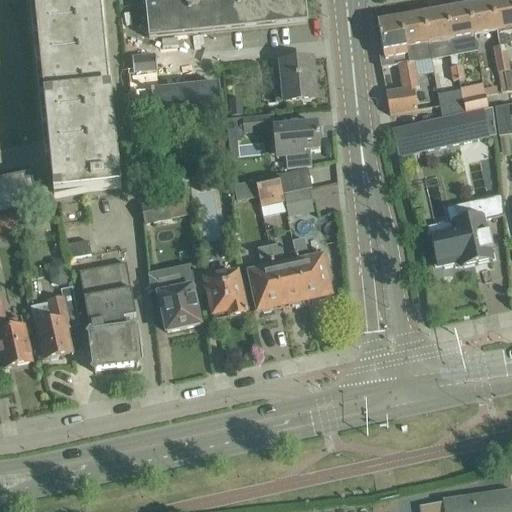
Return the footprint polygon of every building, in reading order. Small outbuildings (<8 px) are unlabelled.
[(107,192),(121,191),(102,0),(35,0),(53,178),(54,191),(35,195),(31,176),(0,182),(0,212),(37,205),(87,194),(107,192)] [(144,0),(149,40),(307,25),(304,0),(144,0)] [(511,0),(510,0),(491,3),(496,32),(506,30),(509,43),(511,42),(511,0)] [(496,32),(491,3),(468,7),(473,36),(496,32)] [(468,7),(445,12),(452,53),(476,49),(473,36),(468,7)] [(445,12),(424,15),(431,57),(452,53),(445,12)] [(431,57),(424,15),(400,20),(408,61),(431,57)] [(408,61),(400,20),(377,24),(382,52),(378,53),(381,70),(398,67),(403,91),(403,92),(413,90),(418,89),(416,76),(405,77),(402,65),(408,64),(408,61)] [(495,62),(506,60),(504,47),(493,48),(495,62)] [(223,121),(221,107),(219,87),(152,94),(150,75),(157,74),(156,58),(132,60),(139,130),(223,121)] [(506,60),(495,62),(498,75),(503,74),(508,73),(506,60)] [(271,66),(273,86),(275,105),(295,103),(315,101),(311,62),(281,65),(271,66)] [(414,63),(408,64),(402,65),(405,77),(416,76),(414,63)] [(459,68),(450,70),(452,83),(462,81),(459,68)] [(511,72),(508,73),(503,74),(507,93),(511,93),(511,92),(511,72)] [(403,91),(385,94),(389,117),(417,112),(413,90),(403,92),(403,91)] [(464,116),(462,104),(459,93),(437,99),(442,121),(464,116)] [(484,98),(462,104),(464,116),(487,111),(484,98)] [(229,103),(230,118),(241,117),(240,102),(229,103)] [(511,136),(511,118),(511,107),(496,109),(500,138),(511,136)] [(418,127),(424,154),(496,138),(490,111),(418,127)] [(245,134),(271,132),(270,117),(244,118),(245,134)] [(284,149),(285,159),(304,158),(303,153),(318,152),(317,141),(319,141),(318,126),(274,130),(276,150),(284,149)] [(284,149),(276,150),(277,162),(286,161),(285,159),(284,149)] [(281,190),(279,179),(256,184),(257,188),(259,199),(262,210),(283,205),(280,190),(281,190)] [(158,202),(183,197),(180,183),(156,187),(158,202)] [(257,188),(248,190),(251,201),(259,199),(257,188)] [(283,198),(288,218),(300,215),(298,208),(310,205),(307,193),(283,198)] [(475,218),(427,228),(436,268),(459,263),(460,269),(493,261),(484,223),(503,219),(500,196),(471,203),(475,218)] [(183,197),(158,202),(143,206),(146,225),(173,220),(172,219),(189,216),(185,197),(183,197)] [(0,233),(19,231),(17,216),(0,218),(0,233)] [(292,244),(297,265),(306,303),(330,298),(322,260),(309,263),(304,241),(292,244)] [(70,261),(91,257),(88,243),(67,247),(70,261)] [(280,247),(270,249),(283,308),(306,303),(297,265),(285,268),(280,247)] [(283,308),(270,249),(258,252),(262,273),(249,276),(258,314),(283,308)] [(53,263),(49,270),(52,284),(58,288),(65,287),(69,280),(66,266),(60,262),(53,263)] [(91,349),(89,350),(89,352),(92,352),(94,370),(93,371),(92,371),(93,373),(94,372),(94,374),(96,374),(96,373),(96,372),(135,367),(136,368),(136,369),(137,369),(137,368),(138,367),(139,367),(139,365),(138,366),(137,365),(133,333),(133,332),(134,332),(134,330),(133,331),(132,329),(131,329),(131,330),(131,331),(127,331),(125,321),(136,319),(126,265),(79,274),(89,327),(91,327),(93,336),(92,336),(91,335),(91,334),(90,334),(90,335),(89,336),(88,336),(88,338),(89,337),(90,338),(91,349)] [(193,275),(197,274),(196,267),(181,270),(183,282),(172,285),(174,293),(158,297),(162,314),(167,334),(200,327),(192,290),(196,290),(193,275)] [(214,271),(197,274),(193,275),(196,290),(197,296),(208,294),(213,317),(229,314),(230,320),(246,316),(237,276),(217,280),(214,271)] [(79,327),(71,287),(59,289),(61,295),(46,298),(51,321),(36,325),(44,361),(72,355),(66,330),(79,327)] [(0,351),(4,370),(32,364),(24,328),(22,328),(21,320),(5,323),(0,302),(0,351)] [(511,511),(511,492),(443,502),(443,504),(419,508),(420,511),(511,511)]
